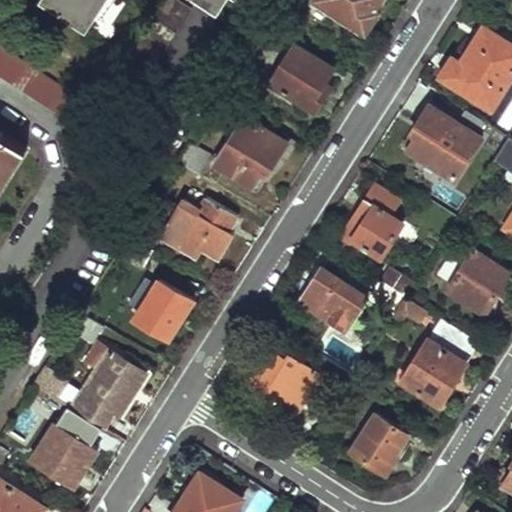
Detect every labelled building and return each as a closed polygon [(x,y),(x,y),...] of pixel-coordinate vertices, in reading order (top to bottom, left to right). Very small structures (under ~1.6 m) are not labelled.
[(110,0),(46,0),(45,2),(92,30),(110,0)] [(194,6),(184,0),(166,0),(122,71),(144,85),(194,6)] [(227,0),(203,0),(221,11),(227,0)] [(377,0),(318,0),(366,30),(378,11),(373,7),(377,1),(377,0)] [(511,75),(511,42),(484,25),(475,40),(468,36),(458,52),(443,76),(493,107),(511,75)] [(333,67),(294,42),(270,80),(315,109),(325,92),(319,88),(325,79),(333,67)] [(0,75),(59,113),(73,92),(0,45),(0,75)] [(481,134),(429,102),(418,120),(412,131),(416,134),(409,146),(455,175),(481,134)] [(288,142),(243,113),(214,160),(251,183),(260,169),(268,174),(277,159),(288,142)] [(0,193),(29,149),(0,130),(0,193)] [(511,135),(510,134),(495,157),(511,167),(511,213),(505,225),(511,229),(511,135)] [(211,155),(188,141),(176,161),(199,173),(211,155)] [(401,197),(376,182),(358,212),(352,221),(360,226),(353,237),(383,256),(406,219),(393,211),(401,197)] [(171,202),(155,192),(142,214),(158,223),(171,202)] [(236,215),(206,195),(199,207),(183,197),(179,204),(175,203),(168,213),(172,215),(160,234),(194,255),(200,246),(218,256),(229,239),(234,232),(227,228),(236,215)] [(152,249),(129,235),(117,252),(141,268),(152,249)] [(511,280),(511,269),(474,246),(450,286),(496,316),(501,309),(510,295),(505,291),(511,280)] [(309,274),(314,278),(322,265),(323,265),(317,261),(309,274)] [(391,264),(382,278),(407,294),(416,280),(391,264)] [(368,294),(322,265),(314,278),(308,287),(301,298),(347,327),(350,322),(368,294)] [(192,297),(156,276),(154,279),(143,272),(128,298),(139,306),(134,313),(170,336),(182,315),(192,297)] [(407,294),(382,278),(371,295),(382,302),(397,311),(407,294)] [(371,296),(368,294),(350,322),(364,331),(382,302),(371,295),(371,296)] [(104,325),(81,311),(70,326),(93,341),(104,325)] [(480,342),(442,317),(402,379),(434,398),(449,377),(455,381),(466,364),(480,342)] [(146,372),(97,341),(85,359),(97,367),(72,406),(102,425),(103,426),(114,409),(120,413),(133,392),(146,372)] [(286,358),(269,347),(257,366),(248,381),(278,401),(275,406),(293,417),(321,373),(332,380),(326,390),(340,399),(355,375),(321,353),(311,367),(289,353),(286,358)] [(67,381),(45,366),(34,383),(57,396),(67,381)] [(72,406),(67,403),(31,458),(66,481),(77,465),(80,459),(87,464),(98,448),(90,443),(102,425),(72,406)] [(408,432),(376,411),(352,450),(362,456),(389,473),(400,455),(395,452),(408,432)] [(9,450),(0,445),(0,460),(2,462),(9,450)] [(511,459),(500,478),(511,485),(511,459)] [(42,511),(46,506),(0,476),(0,511),(42,511)] [(233,511),(244,495),(219,480),(214,487),(197,476),(190,486),(174,511),(233,511)]
